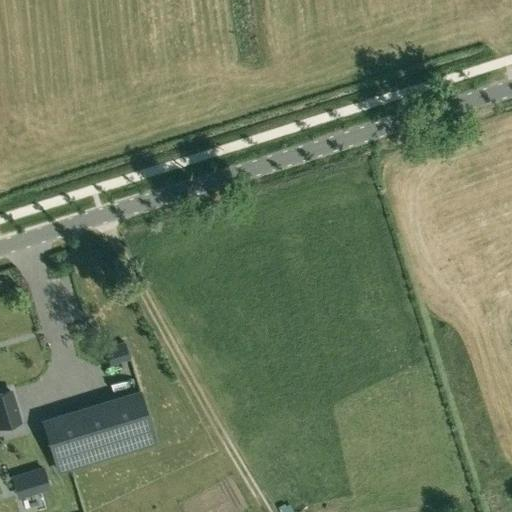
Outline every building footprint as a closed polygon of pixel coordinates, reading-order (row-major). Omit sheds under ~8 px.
[(5,308),(0,308),(0,360),(32,355),(25,317),(7,320),(5,308)] [(110,364),(129,358),(124,342),(105,348),(110,364)] [(57,417),(53,400),(27,406),(32,423),(57,417)] [(0,442),(0,443),(19,437),(9,406),(0,409),(0,442)] [(148,411),(52,442),(68,490),(164,459),(148,411)] [(69,435),(79,431),(72,413),(62,417),(69,435)]
